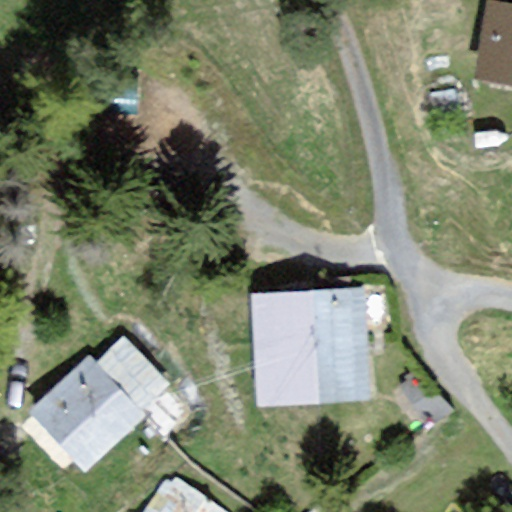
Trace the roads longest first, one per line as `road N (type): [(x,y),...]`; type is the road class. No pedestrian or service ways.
road 1 (track): [(344,0),(382,140),(394,226),(414,279),(447,315)]
road 2 (track): [(511,307),(463,301),(439,322),(455,379),(511,454)]
